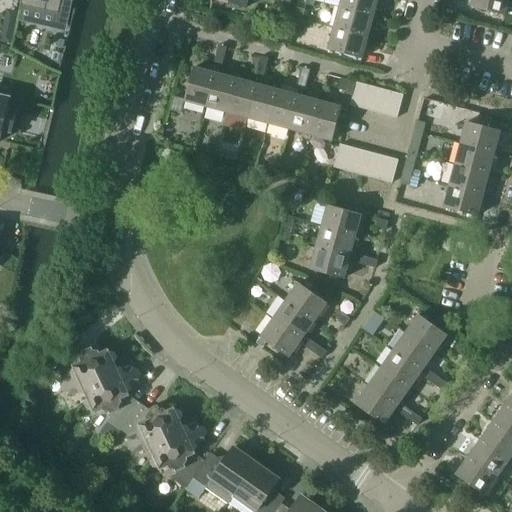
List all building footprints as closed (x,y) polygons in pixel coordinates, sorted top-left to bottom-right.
[(57,14),(60,0),(22,0),(21,6),(57,14)] [(245,9),(247,0),(211,0),(245,9)] [(373,17),(377,0),(340,0),(339,8),(373,17)] [(504,16),(508,0),(472,0),(471,7),(504,16)] [(302,20),(305,10),(296,7),(293,18),(302,20)] [(367,38),(373,17),(339,8),(333,29),(367,38)] [(299,31),(302,20),(293,18),(290,29),(299,31)] [(2,32),(0,39),(0,40),(11,42),(13,29),(8,28),(2,32)] [(361,60),(367,38),(333,29),(327,50),(361,60)] [(224,58),(227,48),(219,46),(216,56),(224,58)] [(221,69),(224,58),(216,56),(213,67),(221,69)] [(265,70),(268,59),(260,57),(257,67),(265,70)] [(262,80),(265,70),(257,67),(254,78),(262,80)] [(205,107),(214,73),(193,68),(184,102),(205,107)] [(307,81),(310,70),(302,68),(299,79),(307,81)] [(226,113),(235,79),(214,73),(205,107),(226,113)] [(353,94),(356,82),(340,78),(337,89),(353,94)] [(247,119),(256,85),(235,79),(226,113),(247,119)] [(304,92),(307,81),(299,79),(296,89),(304,92)] [(361,109),(368,85),(356,82),(353,94),(349,106),(361,109)] [(268,124),(277,90),(256,85),(247,119),(268,124)] [(373,112),(380,89),(368,85),(361,109),(373,112)] [(385,115),(392,92),(380,89),(373,112),(385,115)] [(289,130),(298,96),(277,90),(268,124),(289,130)] [(397,119),(404,95),(392,92),(385,115),(397,119)] [(10,132),(15,113),(6,111),(9,99),(0,96),(0,137),(2,130),(10,132)] [(310,136),(320,102),(298,96),(289,130),(310,136)] [(331,141),(341,107),(320,102),(310,136),(331,141)] [(422,133),(425,123),(417,121),(414,131),(422,133)] [(494,152),(500,131),(466,121),(460,143),(494,152)] [(419,145),(422,133),(414,131),(411,142),(419,145)] [(488,174),(494,152),(460,143),(454,165),(488,174)] [(344,171),(351,147),(339,144),(332,168),(344,171)] [(356,174),(362,150),(351,147),(344,171),(356,174)] [(368,178),(374,154),(362,150),(356,174),(368,178)] [(380,181),(386,157),(374,154),(368,178),(380,181)] [(391,184),(398,160),(386,157),(380,181),(391,184)] [(411,176),(414,165),(405,162),(402,174),(411,176)] [(482,195),(488,174),(454,165),(448,186),(482,195)] [(408,187),(411,176),(402,174),(400,184),(408,187)] [(477,217),(482,195),(448,186),(442,208),(477,217)] [(355,236),(361,214),(327,205),(321,227),(355,236)] [(385,230),(387,222),(376,218),(374,227),(385,230)] [(349,258),(355,236),(321,227),(315,249),(349,258)] [(343,280),(349,258),(315,249),(309,271),(343,280)] [(364,266),(366,257),(355,254),(352,263),(364,266)] [(374,269),(377,260),(366,257),(364,266),(374,269)] [(326,303),(298,283),(285,301),(313,321),(326,303)] [(313,321),(285,301),(272,320),(300,340),(313,321)] [(344,326),(349,319),(339,312),(334,319),(344,326)] [(446,335),(417,314),(404,332),(433,353),(446,335)] [(300,340),(272,320),(255,343),(262,348),(266,343),(287,358),(300,340)] [(433,353),(404,332),(392,350),(421,371),(433,353)] [(311,352),(317,345),(307,339),(302,346),(311,352)] [(469,351),(459,344),(454,351),(464,358),(469,351)] [(107,372),(106,370),(115,365),(114,363),(117,359),(115,353),(109,353),(108,350),(99,354),(98,351),(92,351),(91,348),(82,352),(73,345),(54,372),(62,378),(64,383),(60,387),(63,393),(68,394),(70,396),(78,392),(80,395),(85,395),(86,398),(95,393),(94,390),(97,386),(96,383),(105,379),(103,377),(107,372)] [(321,359),(326,352),(317,345),(311,352),(321,359)] [(421,371),(392,350),(379,369),(408,389),(421,371)] [(139,404),(129,397),(129,394),(132,389),(131,387),(139,383),(138,381),(141,376),(138,370),(133,370),(132,367),(123,371),(122,369),(116,368),(115,365),(106,370),(107,372),(103,377),(105,379),(96,383),(97,386),(94,390),(95,393),(86,398),(87,400),(84,404),(87,410),(92,410),(93,413),(102,409),(103,411),(109,412),(111,417),(107,422),(120,430),(139,404)] [(408,389),(379,369),(366,387),(395,407),(408,389)] [(432,384),(437,377),(428,370),(423,378),(432,384)] [(441,391),(446,383),(437,377),(432,384),(441,391)] [(395,407),(366,387),(353,405),(382,425),(395,407)] [(173,431),(172,428),(181,424),(180,421),(183,417),(181,411),(175,411),(174,408),(165,412),(164,409),(159,409),(157,406),(148,410),(139,404),(120,430),(128,436),(130,441),(126,445),(130,451),(134,451),(136,454),(144,450),(145,453),(151,453),(152,456),(161,451),(160,449),(163,444),(162,442),(171,438),(170,435),(173,431)] [(511,408),(505,404),(493,422),(511,435),(511,408)] [(407,419),(412,412),(403,406),(398,413),(407,419)] [(416,426),(421,419),(412,412),(407,419),(416,426)] [(511,454),(511,435),(493,422),(480,440),(509,460),(511,454)] [(204,461),(196,455),(194,452),(197,448),(196,445),(205,441),(204,438),(207,434),(204,428),(199,427),(198,425),(189,429),(187,426),(182,426),(181,424),(172,428),(173,431),(170,435),(171,438),(162,442),(163,444),(160,449),(161,451),(152,456),(153,458),(150,462),(152,468),(158,469),(159,471),(168,467),(169,470),(175,470),(177,474),(173,480),(185,488),(192,478),(204,461)] [(509,460),(480,440),(467,458),(496,478),(509,460)] [(228,503),(233,495),(255,464),(232,448),(222,463),(209,454),(204,461),(192,478),(228,503)] [(496,478),(467,458),(454,476),(483,496),(496,478)] [(274,511),(281,504),(268,495),(278,481),(255,464),(233,495),(255,511),(254,511),(274,511)] [(322,511),(301,496),(290,511),(281,504),(274,511),(322,511)]
